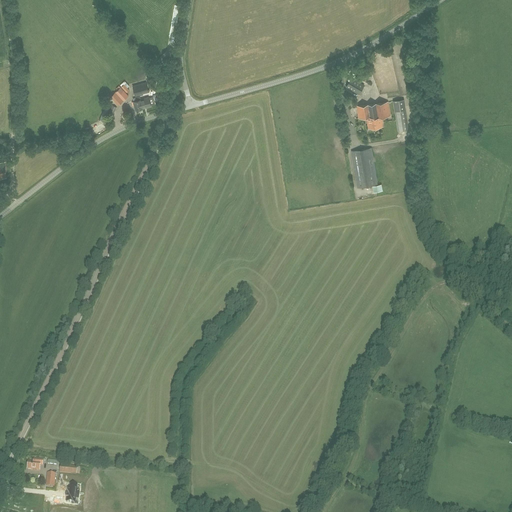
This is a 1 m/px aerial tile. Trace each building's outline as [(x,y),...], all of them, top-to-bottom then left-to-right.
[(359,94),(364,85),(351,77),(346,86),(359,94)] [(153,97),(148,98),(148,97),(140,100),(138,95),(148,92),(146,82),(132,86),(136,101),(133,102),(135,111),(151,106),(150,105),(155,104),(153,97)] [(126,92),(129,90),(123,84),(120,86),(126,92)] [(116,88),(117,90),(112,95),(111,94),(109,96),(110,97),(117,106),(128,96),(119,86),(116,88)] [(393,101),(398,131),(406,129),(401,100),(393,101)] [(381,117),(390,115),(388,102),(356,106),(358,118),(366,117),(368,128),(383,126),(381,117)] [(106,103),(102,113),(99,119),(104,121),(107,115),(111,105),(106,103)] [(357,188),(377,184),(371,148),(351,151),(357,188)] [(42,465),(43,460),(34,459),(33,462),(28,461),(27,468),(39,470),(40,464),(42,465)] [(59,472),(76,474),(77,466),(60,465),(59,472)] [(54,486),(55,474),(48,473),(46,486),(54,486)] [(67,495),(66,497),(66,498),(67,498),(66,502),(72,502),(75,503),(75,499),(79,499),(80,490),(76,490),(77,486),(77,485),(70,484),(70,488),(68,488),(67,495),(66,495),(67,495)]
